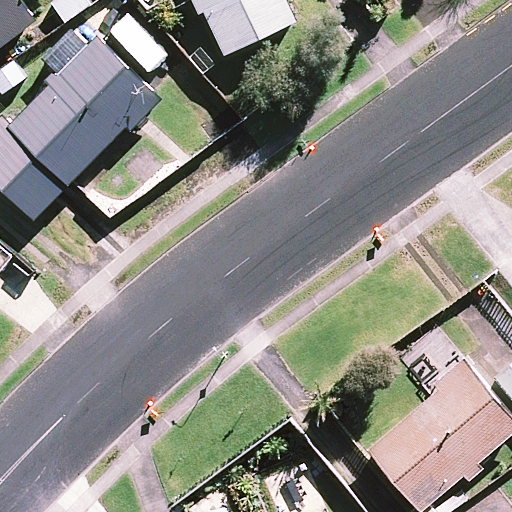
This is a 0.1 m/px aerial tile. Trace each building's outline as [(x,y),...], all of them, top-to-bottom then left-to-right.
[(0,0),(0,47),(39,18),(25,0),(0,0)] [(202,0),(227,53),(297,20),(287,0),(202,0)] [(159,94),(100,36),(14,124),(6,116),(0,122),(0,181),(37,217),(159,94)] [(511,358),(494,374),(511,396),(511,358)] [(511,427),(511,418),(465,363),(367,447),(420,508),(511,427)]
